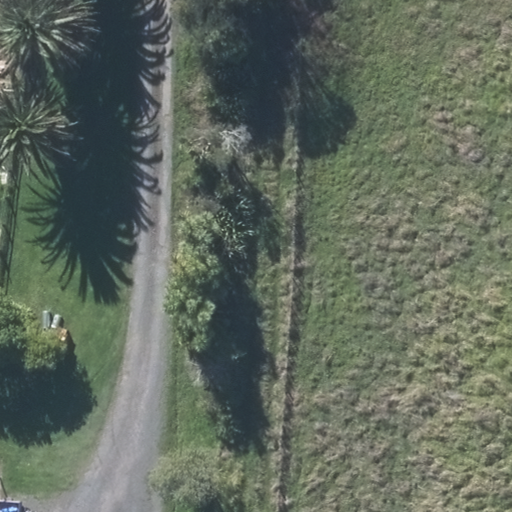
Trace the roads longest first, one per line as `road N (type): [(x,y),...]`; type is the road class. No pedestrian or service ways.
road 1 (track): [(163,0),(146,418),(90,511)]
road 2 (track): [(271,0),(251,511)]
